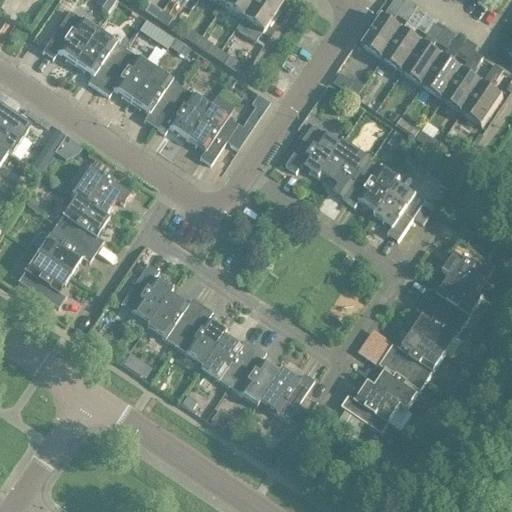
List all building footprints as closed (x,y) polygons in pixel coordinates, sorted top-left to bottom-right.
[(107,15),(115,4),(108,0),(96,0),(92,5),(107,15)] [(204,0),(219,9),(225,0),(204,0)] [(254,0),(225,0),(219,9),(239,23),(254,0)] [(272,0),(254,0),(239,23),(259,37),(280,5),(272,0)] [(379,63),(400,32),(389,24),(401,6),(393,0),(380,19),(359,50),(361,51),(356,59),(371,70),(376,62),(379,63)] [(152,22),(158,13),(147,6),(141,14),(152,22)] [(118,27),(136,40),(146,26),(128,13),(118,27)] [(158,13),(152,22),(164,29),(169,21),(158,13)] [(399,77),(420,46),(409,38),(421,19),(413,13),(400,32),(379,63),(399,77)] [(54,56),(72,68),(94,34),(66,15),(39,56),(49,63),(54,56)] [(433,27),(420,46),(399,77),(419,90),(440,59),(429,51),(441,33),(433,27)] [(187,33),(181,41),(192,49),(198,40),(187,33)] [(94,34),(72,68),(89,79),(84,86),(94,93),(122,53),(94,34)] [(198,40),(192,49),(203,56),(209,48),(198,40)] [(440,59),(419,90),(439,104),(460,72),(449,65),(461,46),(453,40),(440,59)] [(122,53),(94,93),(105,100),(110,94),(127,105),(150,72),(122,53)] [(460,72),(439,104),(459,117),(480,86),(469,78),(481,60),(472,54),(460,72)] [(226,59),(221,67),(232,75),(238,67),(226,59)] [(206,66),(199,61),(194,68),(201,73),(206,66)] [(250,87),(260,93),(274,72),(264,65),(250,87)] [(488,91),(501,73),(493,67),(480,86),(459,117),(479,131),(500,99),(488,91)] [(140,124),(150,131),(178,91),(150,72),(127,105),(145,117),(140,124)] [(338,76),(331,86),(344,94),(351,86),(350,85),(338,76)] [(503,92),(509,96),(511,91),(511,80),(503,92)] [(183,143),(206,109),(178,91),(150,131),(161,138),(166,131),(183,143)] [(359,104),(364,97),(358,93),(353,101),(359,104)] [(252,96),(245,106),(260,116),(267,106),(252,96)] [(206,109),(183,143),(201,155),(196,162),(207,169),(228,138),(240,146),(250,131),(243,126),(239,132),(206,109)] [(0,152),(5,156),(8,159),(27,130),(0,111),(0,152)] [(387,122),(393,126),(398,118),(392,114),(387,122)] [(399,121),(393,129),(411,141),(417,133),(399,121)] [(316,181),(319,178),(318,177),(338,147),(338,146),(310,128),(282,168),(294,176),(299,169),(316,181)] [(42,148),(52,155),(63,138),(53,132),(42,148)] [(389,132),(380,145),(389,151),(398,138),(389,132)] [(439,146),(431,140),(430,141),(420,134),(414,142),(433,155),(439,146)] [(318,177),(319,178),(336,189),(331,196),(341,203),(369,163),(340,143),(338,146),(338,147),(318,177)] [(449,165),(458,171),(467,159),(458,153),(449,165)] [(37,177),(42,168),(33,162),(27,170),(37,177)] [(369,163),(341,203),(352,210),(357,203),(373,214),(374,215),(394,184),(395,185),(397,182),(369,163)] [(102,220),(113,203),(121,208),(128,198),(87,170),(68,198),(71,201),(71,200),(102,220)] [(374,215),(373,214),(371,218),(389,229),(384,237),(395,244),(423,204),(395,185),(394,184),(374,215)] [(28,200),(23,207),(32,213),(37,206),(28,200)] [(52,228),(94,256),(101,245),(94,240),(105,222),(102,220),(71,200),(71,201),(52,228)] [(34,256),(68,279),(79,262),(87,267),(94,256),(52,228),(34,256)] [(474,297),(474,296),(493,268),(452,241),(445,251),(452,256),(440,274),(446,279),(447,278),(474,297)] [(56,296),(68,279),(34,256),(15,284),(56,312),(63,301),(56,296)] [(118,309),(145,328),(146,328),(166,298),(167,298),(169,294),(151,282),(156,275),(145,268),(118,309)] [(421,302),(462,329),(481,301),(474,296),(474,297),(447,278),(446,279),(434,296),(428,292),(421,302)] [(146,328),(145,328),(143,331),(172,350),(199,309),(189,302),(184,309),(167,298),(166,298),(146,328)] [(462,329),(421,302),(414,312),(421,317),(409,335),(443,357),(462,329)] [(199,309),(172,350),(199,368),(199,369),(220,338),(220,339),(223,335),(205,323),(209,316),(199,309)] [(443,357),(409,335),(397,352),(390,347),(384,358),(424,385),(443,357)] [(102,336),(94,348),(105,356),(114,344),(102,336)] [(199,369),(199,368),(197,372),(225,391),(252,350),(242,343),(237,350),(220,339),(220,338),(199,369)] [(252,350),(225,391),(254,410),(256,407),(256,406),(276,376),(275,376),(258,364),(263,357),(252,350)] [(119,367),(128,373),(135,362),(126,356),(119,367)] [(424,385),(384,358),(377,368),(384,373),(372,390),(398,408),(398,409),(405,414),(424,385)] [(463,382),(467,375),(459,369),(454,376),(463,382)] [(275,376),(276,376),(256,406),(256,407),(284,425),(286,422),(294,427),(303,413),(296,408),(312,385),(301,377),(296,384),(278,372),(275,376)] [(372,390),(366,385),(354,403),(346,399),(339,409),(380,436),(398,409),(398,408),(372,390)] [(440,394),(450,401),(455,393),(446,386),(440,394)] [(184,399),(179,406),(189,413),(194,406),(184,399)] [(462,415),(454,426),(462,431),(470,420),(462,415)]
